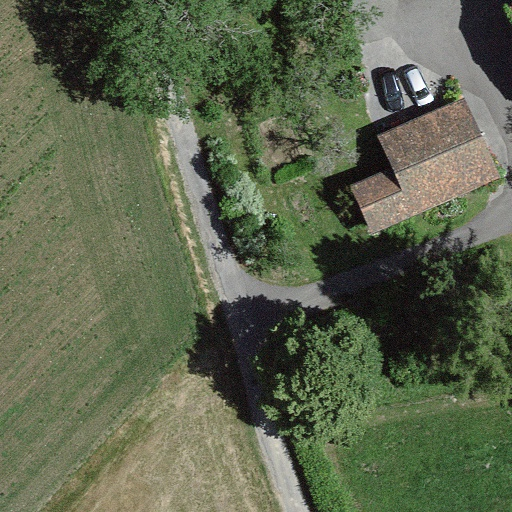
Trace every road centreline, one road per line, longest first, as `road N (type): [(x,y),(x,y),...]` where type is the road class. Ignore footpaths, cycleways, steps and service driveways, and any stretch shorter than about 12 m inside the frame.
road 1 (track): [(158,0),(196,163),(299,511)]
road 2 (track): [(511,121),(497,86),(365,13),(357,0)]
